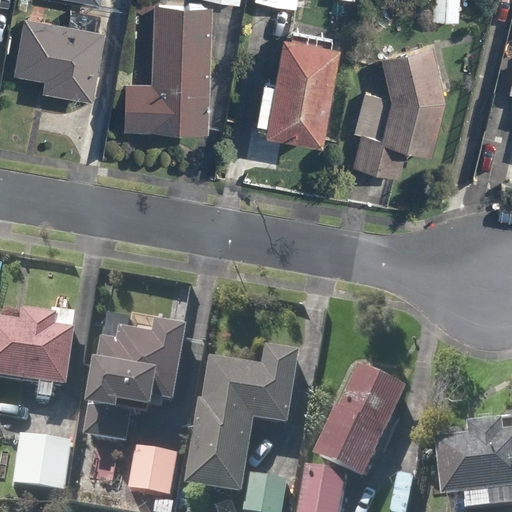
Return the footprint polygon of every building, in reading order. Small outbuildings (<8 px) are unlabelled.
[(213,4),(153,0),(148,80),(123,78),(120,127),(206,132),(213,4)] [(459,20),(460,0),(433,0),(433,19),(459,20)] [(22,13),(12,72),(44,77),(42,90),(94,99),(106,27),(22,13)] [(280,30),(273,77),(261,76),(255,117),(267,119),(266,129),(323,137),(337,38),(280,30)] [(386,94),(367,90),(358,88),(349,129),(358,131),(351,166),(399,176),(404,149),(433,155),(445,99),(432,44),(377,57),(386,94)] [(0,381),(35,385),(33,400),(51,402),(53,387),(65,388),(72,312),(17,307),(15,324),(0,322),(0,381)] [(130,323),(104,319),(86,442),(129,448),(133,419),(152,421),(157,390),(178,393),(188,325),(151,319),(148,337),(128,334),(130,323)] [(261,368),(203,360),(185,490),(244,498),(242,511),(286,511),(290,483),(245,478),(252,425),(292,430),(302,353),(264,348),(261,368)] [(355,369),(311,461),(308,468),(304,468),(297,511),(342,511),(347,478),(366,486),(409,395),(355,369)] [(437,500),(463,498),(463,511),(466,511),(511,508),(511,419),(463,422),(465,440),(433,442),(437,500)] [(130,496),(156,499),(154,511),(171,511),(180,442),(151,438),(150,453),(136,451),(130,496)] [(68,446),(17,439),(11,490),(62,496),(68,446)] [(409,511),(415,480),(396,477),(390,511),(409,511)]
